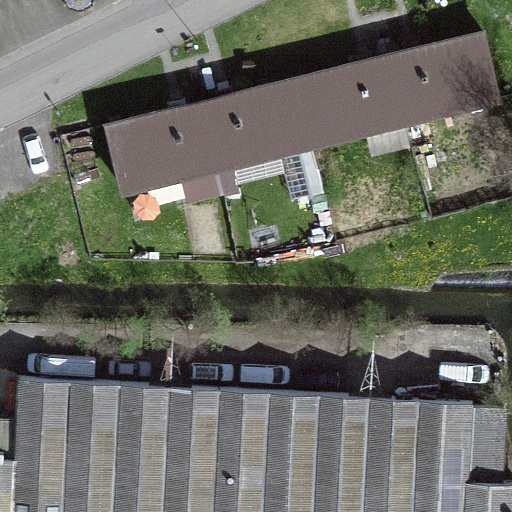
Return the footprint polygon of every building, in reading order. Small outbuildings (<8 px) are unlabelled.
[(482,30),(388,53),(404,118),(498,95),(482,30)] [(294,77),(310,141),(404,118),(388,53),(294,77)] [(294,77),(201,99),(216,164),(310,141),(294,77)] [(122,187),(216,164),(201,99),(106,123),(122,187)] [(288,511),(295,389),(18,374),(16,417),(18,417),(12,511),(288,511)] [(295,389),(288,511),(511,511),(511,479),(467,477),(471,399),(295,389)] [(0,416),(0,511),(12,511),(18,417),(16,417),(0,416)]
